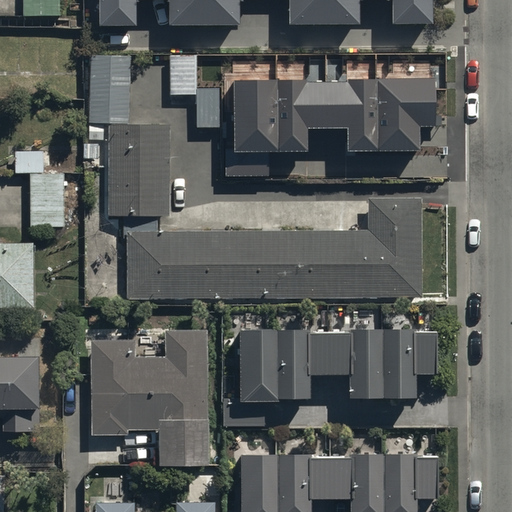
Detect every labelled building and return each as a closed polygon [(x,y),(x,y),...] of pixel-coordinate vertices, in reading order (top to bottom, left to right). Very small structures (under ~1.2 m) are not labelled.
[(59,0),(22,0),(22,15),(60,15),(59,0)] [(428,0),(95,0),(96,24),(131,23),(131,0),(166,0),(167,20),(234,20),(233,0),(287,0),(288,23),(358,23),(358,1),(385,1),(385,23),(429,23),(428,0)] [(130,55),(89,54),(88,140),(104,140),(104,122),(107,122),(106,214),(123,214),(123,237),(127,237),(126,296),(420,297),(421,197),(367,197),(367,230),(158,228),(158,214),(169,214),(170,121),(129,121),(130,55)] [(196,54),(169,54),(169,93),(196,93),(196,127),(220,126),(219,86),(196,86),(196,54)] [(434,79),(234,80),(234,151),(307,151),(307,128),(347,128),(347,151),(420,151),(420,126),(434,126),(434,79)] [(43,172),(43,169),(43,149),(14,149),(14,172),(29,172),(43,172)] [(43,172),(29,172),(29,226),(63,226),(63,170),(43,169),(43,172)] [(31,248),(0,248),(0,312),(32,313),(31,248)] [(265,424),(264,394),(276,394),(276,392),(306,392),(306,369),(347,369),(347,392),(412,391),(411,369),(435,368),(434,328),(412,328),(412,323),(347,324),(347,328),(306,329),(306,325),(238,325),(239,395),(221,395),(221,424),(265,424)] [(165,327),(165,337),(165,354),(135,354),(135,337),(91,337),(91,432),(128,432),(128,427),(156,427),(156,460),(206,460),(206,327),(165,327)] [(38,360),(0,360),(0,409),(5,409),(5,431),(38,431),(38,360)] [(308,451),(240,451),(239,511),(307,511),(308,497),(347,497),(347,511),(415,511),(415,496),(436,496),(436,455),(436,453),(413,453),(413,451),(413,450),(349,450),(349,454),(308,454),(308,452),(308,451)]
